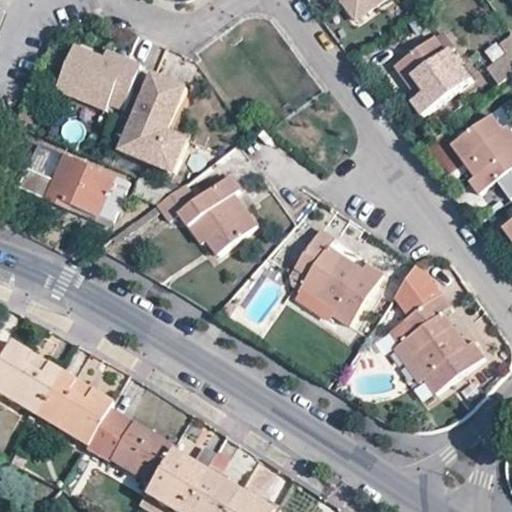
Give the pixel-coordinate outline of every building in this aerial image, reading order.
[(370,12),(386,0),(343,0),(348,7),(358,20),(370,12)] [(452,50),(443,37),(437,41),(446,54),(451,51),(452,50)] [(502,85),(511,78),(511,39),(502,47),(509,55),(490,69),(502,85)] [(414,106),(423,119),(473,81),(451,51),(446,54),(437,41),(436,40),(396,70),(420,102),(414,106)] [(114,104),(127,109),(145,65),(130,59),(128,66),(107,58),(80,47),(61,93),(110,113),(114,104)] [(110,51),(107,58),(128,66),(130,59),(110,51)] [(191,90),(157,76),(126,152),(178,174),(188,152),(168,144),(173,133),(191,90)] [(470,185),(479,197),(511,173),(511,134),(509,129),(503,133),(494,120),(453,148),(476,180),(470,185)] [(173,133),(168,144),(188,152),(192,142),(173,133)] [(49,178),(40,198),(70,211),(72,206),(114,224),(131,185),(66,156),(55,181),(49,178)] [(30,170),(22,190),(40,198),(49,178),(30,170)] [(198,203),(187,187),(159,208),(170,225),(180,217),(202,248),(208,244),(218,258),(258,227),(247,211),(240,215),(229,200),(236,195),(240,192),(232,180),(198,203)] [(139,183),(135,195),(154,203),(158,191),(139,183)] [(247,211),(236,195),(229,200),(240,215),(247,211)] [(334,319),(351,330),(385,277),(368,267),(366,270),(331,249),(336,241),(321,232),(296,272),(309,280),(301,292),(337,314),(334,319)] [(427,274),(416,266),(396,298),(409,314),(440,291),(427,274)] [(454,307),(444,292),(405,322),(414,333),(398,345),(393,349),(418,383),(424,379),(435,394),(485,359),(474,343),(470,347),(445,313),(454,307)] [(389,335),(398,345),(414,333),(405,322),(389,335)] [(0,356),(0,395),(35,416),(61,373),(37,359),(32,367),(18,359),(23,350),(9,342),(0,356)] [(18,359),(32,367),(37,359),(23,350),(18,359)] [(61,373),(35,416),(87,447),(108,412),(112,405),(89,391),(85,398),(71,389),(75,382),(61,373)] [(71,389),(85,398),(89,391),(75,382),(71,389)] [(108,412),(87,447),(151,484),(170,454),(173,449),(108,412)] [(151,484),(145,496),(170,511),(181,511),(204,474),(170,454),(151,484)] [(204,474),(181,511),(229,511),(239,495),(204,474)] [(266,511),(239,495),(229,511),(266,511)]
